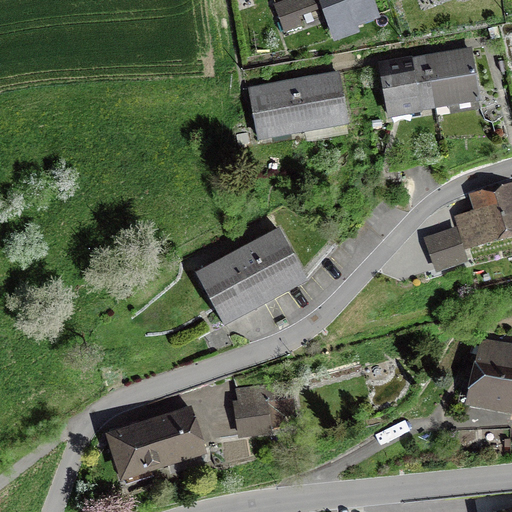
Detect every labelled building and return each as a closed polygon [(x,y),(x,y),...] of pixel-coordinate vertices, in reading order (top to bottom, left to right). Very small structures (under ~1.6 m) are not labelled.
[(292,0),(274,7),(283,32),(299,26),(295,16),(322,6),(331,30),(350,23),(351,25),(374,17),(367,0),(292,0)] [(469,52),(425,60),(433,107),(434,107),(433,100),(447,98),(450,113),(479,108),(469,52)] [(433,107),(425,60),(381,68),(389,115),(390,115),(389,108),(431,101),(433,108),(433,107)] [(343,124),(345,124),(336,76),(292,84),(301,132),(302,131),(301,124),(342,117),(343,124)] [(301,132),(292,84),(248,92),(257,139),(258,139),(257,132),(299,125),(300,132),(301,132)] [(511,183),(473,194),(479,212),(454,219),(456,225),(457,225),(465,249),(511,236),(511,183)] [(277,232),(195,276),(219,320),(293,281),(296,287),(304,283),(277,232)] [(453,232),(425,242),(435,270),(463,261),(453,232)] [(511,348),(481,344),(479,344),(466,400),(511,409),(511,408),(511,348)] [(287,384),(236,392),(238,405),(233,406),(238,436),(268,432),(267,429),(283,427),(281,416),(291,415),(287,384)] [(190,412),(109,438),(122,477),(203,451),(190,412)]
